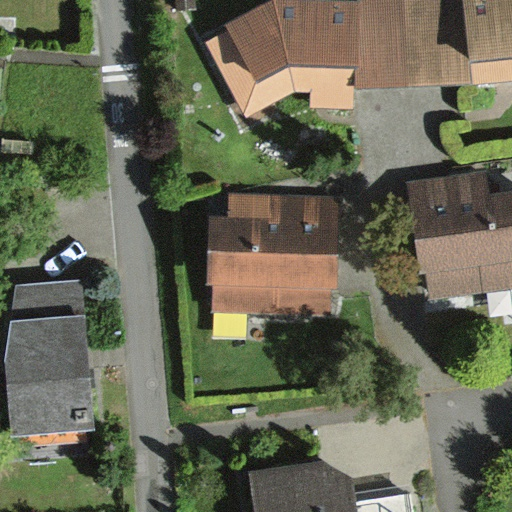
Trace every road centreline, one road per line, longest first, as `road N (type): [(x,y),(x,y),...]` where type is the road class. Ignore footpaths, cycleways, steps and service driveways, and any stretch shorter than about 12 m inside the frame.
road 1 (residential): [(111,0),(157,511)]
road 2 (residential): [(271,430),(511,401)]
